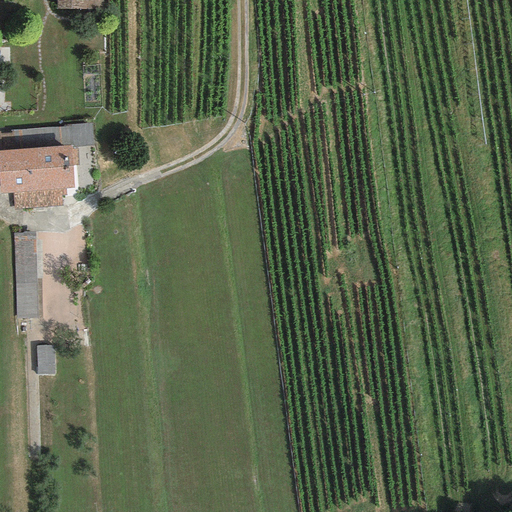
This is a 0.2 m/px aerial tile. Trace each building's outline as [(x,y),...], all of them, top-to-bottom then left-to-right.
[(103,10),(102,0),(55,0),(56,9),(103,10)] [(71,148),(93,146),(91,123),(0,131),(0,150),(70,146),(71,148)] [(70,146),(0,150),(0,193),(12,193),(14,210),(61,206),(60,196),(66,195),(65,189),(74,189),(72,166),(71,149),(71,148),(70,146)] [(16,319),(37,319),(41,318),(41,241),(34,241),(34,232),(12,234),(16,319)] [(54,375),(54,346),(36,346),(36,375),(54,375)]
